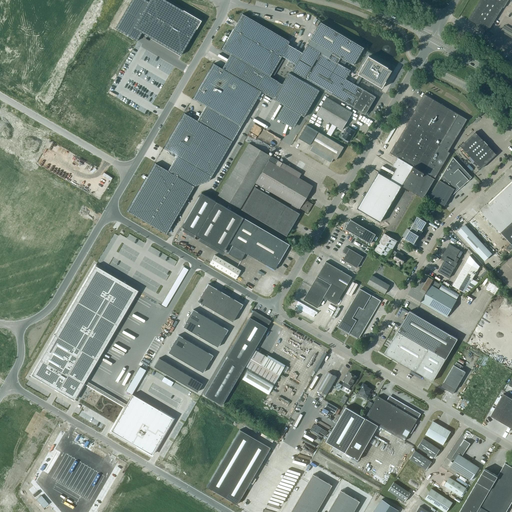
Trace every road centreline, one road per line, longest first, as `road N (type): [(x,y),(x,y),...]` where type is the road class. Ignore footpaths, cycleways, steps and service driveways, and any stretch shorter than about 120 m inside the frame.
road 1 (unclassified): [(273,308),(418,63)]
road 2 (unclassified): [(7,382),(227,511)]
road 3 (unclassified): [(362,361),(442,227),(511,160)]
road 4 (unclassified): [(227,1),(130,172)]
road 5 (unclassified): [(107,211),(273,308)]
road 6 (unclassified): [(130,172),(0,95)]
road 7 (unclassified): [(107,211),(56,298),(18,327)]
road 8 (unclassified): [(466,421),(362,361)]
